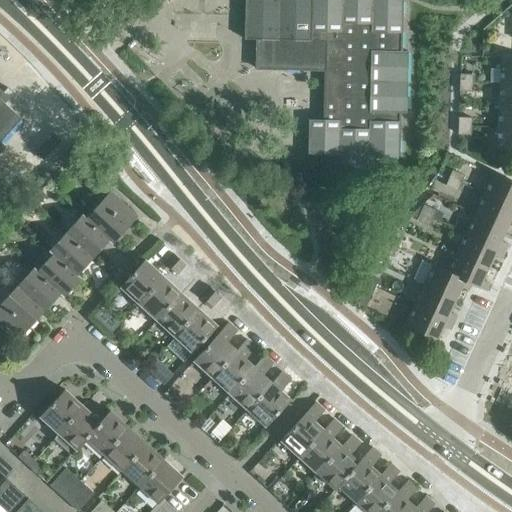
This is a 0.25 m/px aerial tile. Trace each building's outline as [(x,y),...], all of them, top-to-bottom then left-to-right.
[(257,57),(256,69),(270,69),(270,70),(276,70),(313,70),(313,71),(325,71),(325,80),(324,80),(324,82),(325,82),(325,95),(324,95),(324,120),(309,120),(308,154),(310,154),(338,154),(338,165),(340,165),(340,164),(368,165),(368,166),(370,166),(370,155),(398,156),(400,156),(401,113),(406,113),(407,112),(406,112),(406,83),(407,83),(407,82),(406,82),(407,53),(408,53),(408,52),(402,52),(403,0),(245,0),(245,40),(246,40),(246,39),(257,40),(257,57)] [(511,61),(500,61),(500,84),(511,84),(511,61)] [(460,74),(460,82),(472,83),(473,75),(460,74)] [(472,83),(460,82),(459,91),(472,92),(472,83)] [(511,84),(500,84),(499,106),(511,106),(511,84)] [(0,153),(6,147),(1,142),(22,119),(0,99),(0,97),(4,93),(0,88),(0,153)] [(511,106),(499,106),(498,127),(511,127),(511,106)] [(458,117),(458,126),(471,127),(471,118),(458,117)] [(471,127),(458,126),(458,134),(471,135),(471,127)] [(511,127),(498,127),(497,150),(511,150),(511,127)] [(61,141),(53,133),(34,153),(43,161),(61,141)] [(97,164),(79,148),(70,157),(88,174),(97,164)] [(453,170),(449,178),(461,183),(464,176),(453,170)] [(511,182),(493,174),(484,194),(511,207),(511,182)] [(461,183),(449,178),(445,186),(457,191),(461,183)] [(40,190),(31,201),(37,206),(46,196),(40,190)] [(110,192),(87,218),(86,219),(109,240),(108,241),(112,244),(137,217),(110,192)] [(511,207),(484,194),(475,214),(506,229),(511,216),(511,207)] [(37,206),(31,201),(21,211),(27,217),(37,206)] [(424,205),(420,213),(432,218),(436,211),(424,205)] [(432,218),(420,213),(417,221),(429,226),(432,218)] [(475,214),(466,234),(505,251),(508,245),(501,241),(506,229),(475,214)] [(83,215),(66,233),(93,258),(108,241),(109,240),(86,219),(87,218),(83,215)] [(0,238),(4,242),(5,241),(14,231),(8,226),(0,234),(0,238)] [(25,242),(14,231),(5,241),(16,252),(25,242)] [(66,233),(49,252),(53,255),(54,254),(77,275),(93,258),(66,233)] [(466,234),(457,253),(488,268),(494,255),(501,258),(505,251),(466,234)] [(388,236),(385,243),(397,248),(400,242),(388,236)] [(397,248),(385,243),(381,252),(393,257),(397,248)] [(457,253),(448,272),(447,274),(471,285),(479,288),(486,291),(490,284),(483,280),(488,268),(457,253)] [(54,254),(53,255),(38,271),(37,272),(60,293),(60,294),(63,297),(81,278),(77,275),(54,254)] [(179,259),(173,254),(164,263),(171,269),(179,259)] [(177,275),(186,265),(179,259),(171,269),(177,275)] [(163,277),(145,260),(120,287),(139,304),(163,277)] [(433,265),(423,285),(455,300),(461,287),(468,291),(471,285),(447,274),(448,272),(433,265)] [(37,272),(38,271),(34,268),(18,286),(45,310),(60,294),(60,293),(37,272)] [(367,274),(363,283),(375,288),(379,279),(367,274)] [(181,293),(163,277),(139,304),(156,320),(181,293)] [(375,288),(363,283),(360,290),(372,295),(375,288)] [(423,285),(414,305),(453,323),(457,316),(449,313),(455,300),(423,285)] [(45,310),(18,286),(0,305),(0,319),(20,337),(45,310)] [(215,292),(208,286),(200,295),(206,301),(215,292)] [(212,307),(221,298),(215,292),(206,301),(212,307)] [(199,309),(181,293),(156,320),(174,336),(199,309)] [(453,323),(414,305),(405,326),(437,340),(443,327),(450,330),(453,323)] [(102,308),(95,315),(112,331),(119,324),(102,308)] [(217,326),(199,309),(174,336),(193,353),(217,326)] [(237,331),(228,323),(194,361),(212,378),(236,351),(227,342),(237,331)] [(246,340),(236,351),(212,378),(230,394),(254,367),(245,359),(255,348),(246,340)] [(273,364),(264,356),(254,367),(230,394),(247,410),(272,383),(263,375),(273,364)] [(158,361),(149,370),(164,384),(172,374),(158,361)] [(282,372),(272,383),(247,410),(266,427),(290,400),(281,391),(291,380),(282,372)] [(83,407),(65,390),(40,417),(58,433),(58,434),(83,407)] [(324,410),(315,402),(281,440),(299,457),(324,430),(314,422),(324,410)] [(100,422),(83,407),(58,434),(58,433),(53,439),(72,456),(87,439),(86,439),(101,423),(100,422)] [(128,428),(110,411),(100,422),(101,423),(86,439),(87,439),(104,455),(128,428)] [(343,427),(334,419),(324,430),(299,457),(317,473),(341,447),(332,438),(343,427)] [(146,444),(128,428),(104,455),(122,471),(146,444)] [(352,435),(341,447),(317,473),(335,490),(339,487),(338,486),(359,463),(358,462),(350,455),(360,443),(352,435)] [(164,460),(146,444),(122,471),(140,487),(164,460)] [(381,455),(372,447),(358,462),(359,463),(338,486),(339,487),(356,502),(380,475),(371,466),(381,455)] [(34,461),(23,451),(18,457),(28,467),(34,461)] [(15,469),(0,455),(0,473),(6,479),(15,469)] [(158,504),(182,477),(164,460),(140,487),(158,504)] [(39,476),(44,470),(34,461),(28,467),(39,476)] [(390,464),(380,475),(356,502),(366,511),(379,511),(398,491),(389,483),(399,472),(390,464)] [(75,477),(66,468),(50,486),(59,495),(75,477)] [(68,503),(85,485),(75,477),(59,495),(68,503)] [(6,479),(0,485),(0,503),(15,487),(6,479)] [(417,488),(408,480),(398,491),(379,511),(411,511),(416,508),(407,499),(417,488)] [(78,511),(94,494),(85,485),(68,503),(78,511)] [(0,505),(7,511),(9,511),(25,496),(15,487),(0,503),(0,505)] [(426,496),(416,508),(411,511),(427,511),(435,504),(426,496)] [(33,511),(38,508),(29,499),(16,511),(33,511)] [(108,511),(111,509),(101,501),(91,511),(108,511)]
